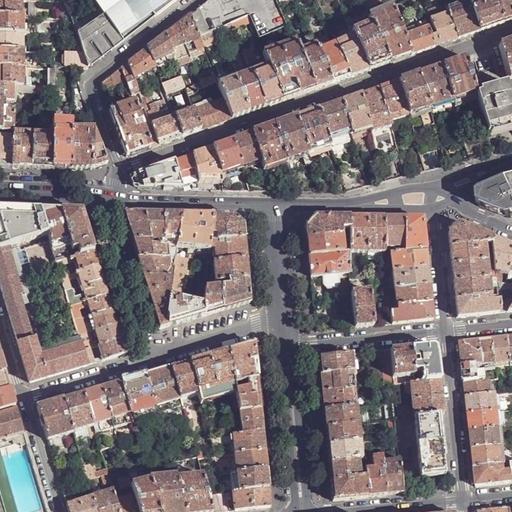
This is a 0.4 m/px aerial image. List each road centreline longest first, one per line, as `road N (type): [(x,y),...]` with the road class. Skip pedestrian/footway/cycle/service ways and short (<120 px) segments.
road 1 (residential): [(511,29),(119,171)]
road 2 (residential): [(119,171),(92,80),(188,6)]
road 3 (residential): [(447,331),(465,499)]
road 4 (residential): [(108,196),(105,215),(146,359)]
road 5 (tertiary): [(438,204),(272,205)]
road 6 (tertiary): [(108,196),(272,205)]
road 7 (residential): [(303,511),(286,348)]
road 8 (residential): [(447,331),(286,348)]
road 9 (residential): [(146,359),(282,318)]
road 10 (residential): [(24,397),(146,359)]
road 11 (residential): [(438,204),(447,331)]
road 12 (residential): [(465,499),(340,511)]
road 13 (residential): [(24,397),(59,511)]
